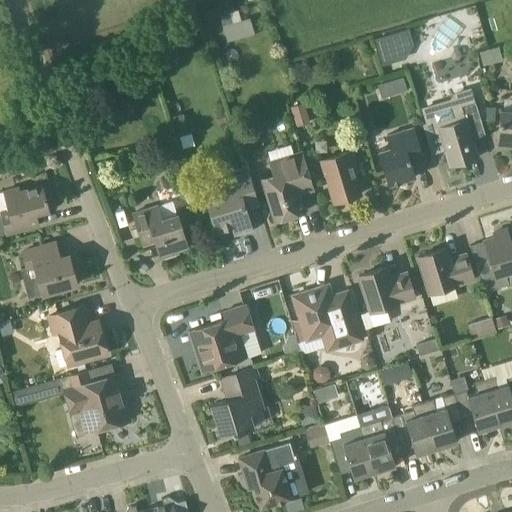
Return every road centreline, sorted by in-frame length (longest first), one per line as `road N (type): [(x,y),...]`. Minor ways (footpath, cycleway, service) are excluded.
road 1 (residential): [(511,189),(134,307)]
road 2 (residential): [(134,307),(12,0)]
road 3 (residential): [(0,496),(15,499),(188,452)]
road 4 (residential): [(188,452),(134,307)]
